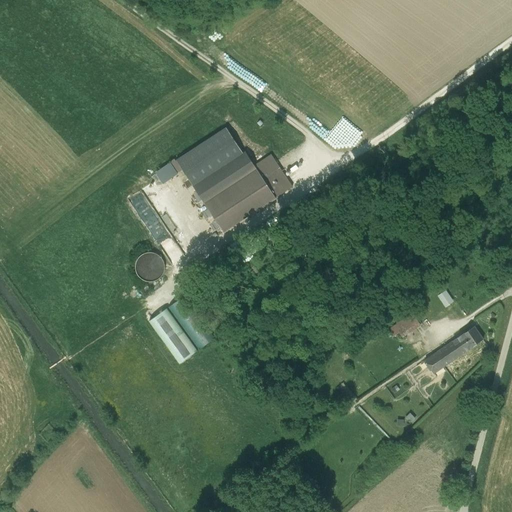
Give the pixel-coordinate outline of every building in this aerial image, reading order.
[(194,187),(242,155),(225,129),(177,161),(194,187)] [(204,203),(256,170),(253,166),(245,154),(242,155),(194,187),(204,203)] [(263,180),(280,168),(271,154),(253,166),(256,170),(263,180)] [(280,168),(263,180),(276,200),(294,188),(280,168)] [(224,234),(276,200),(263,180),(256,170),(204,203),(224,234)] [(169,258),(178,255),(181,253),(170,236),(169,231),(160,234),(157,229),(162,228),(161,225),(162,225),(167,222),(173,220),(178,228),(173,211),(166,200),(153,209),(139,188),(142,198),(145,203),(137,206),(139,213),(149,210),(156,232),(144,214),(140,215),(169,258)] [(141,279),(145,281),(150,282),(154,281),(159,279),(162,276),(164,272),(165,267),(164,262),(161,258),(158,255),(153,253),(148,253),(144,255),(140,258),(137,261),(136,266),(136,271),(138,275),(141,279)] [(446,306),(454,301),(446,289),(438,295),(446,306)] [(181,298),(149,320),(178,363),(214,339),(212,336),(202,343),(201,341),(195,345),(179,322),(185,318),(183,315),(189,310),(181,298)] [(400,332),(403,336),(422,325),(413,312),(389,327),(394,335),(400,332)] [(479,323),(433,359),(443,372),(489,336),(479,323)] [(409,414),(404,420),(411,426),(417,419),(409,414)]
